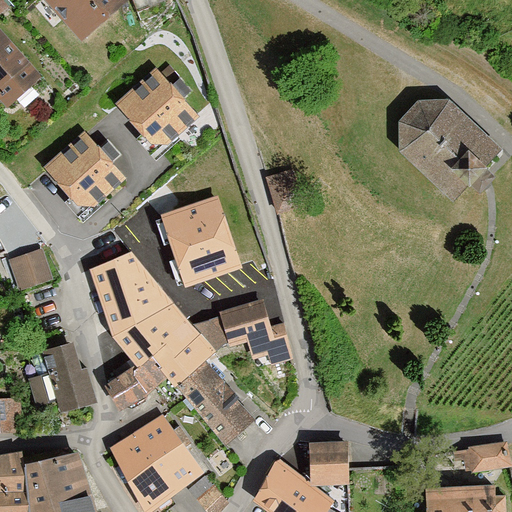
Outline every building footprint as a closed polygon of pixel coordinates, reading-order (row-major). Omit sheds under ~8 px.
[(50,0),(82,35),(120,0),(50,0)] [(42,74),(0,27),(0,111),(0,112),(42,74)] [(158,66),(118,101),(159,148),(200,112),(158,66)] [(445,206),(492,153),(438,101),(411,102),(390,123),(390,153),(445,206)] [(85,129),(45,164),(87,211),(127,176),(85,129)] [(288,171),(266,177),(277,214),(299,207),(288,171)] [(185,285),(242,266),(218,196),(161,216),(185,285)] [(49,277),(37,247),(7,259),(18,289),(49,277)] [(168,374),(176,383),(206,358),(228,339),(221,313),(191,324),(131,249),(90,264),(113,333),(135,361),(106,381),(120,406),(147,392),(168,374)] [(272,364),(293,358),(284,321),(272,324),(264,296),(220,309),(221,313),(228,339),(229,343),(248,338),(253,358),(269,353),(272,364)] [(73,343),(42,352),(59,408),(93,397),(84,366),(80,367),(73,343)] [(224,443),(255,415),(206,358),(176,383),(224,443)] [(19,394),(0,394),(0,428),(20,428),(19,394)] [(161,412),(133,429),(172,492),(201,472),(161,412)] [(172,492),(133,429),(101,449),(140,511),(172,492)] [(341,434),(304,434),(304,481),(341,481),(341,434)] [(511,460),(509,439),(468,444),(471,472),(511,466),(511,460)] [(0,511),(28,511),(23,457),(22,447),(0,450),(0,511)] [(70,511),(97,506),(79,447),(23,457),(28,511),(70,511)] [(304,481),(274,458),(246,500),(262,511),(314,511),(327,494),(304,481)] [(213,475),(195,488),(213,511),(231,498),(213,475)] [(491,477),(421,476),(421,511),(501,511),(502,493),(491,493),(491,477)]
